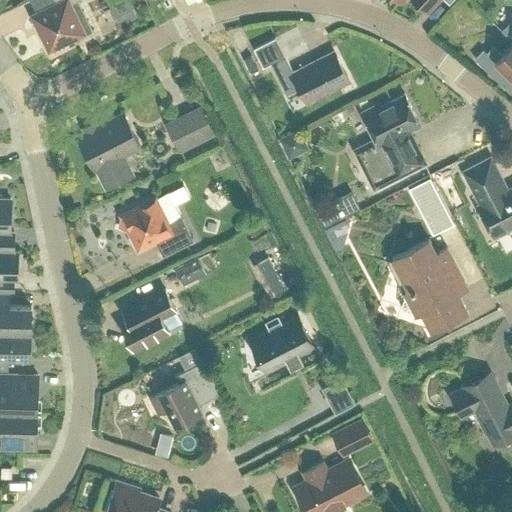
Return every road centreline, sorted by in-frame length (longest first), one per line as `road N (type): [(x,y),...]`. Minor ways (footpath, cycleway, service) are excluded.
road 1 (residential): [(80,437),(86,357),(30,106)]
road 2 (residential): [(273,0),(204,19),(30,106)]
road 3 (residential): [(511,120),(413,39),(325,0)]
road 4 (residential): [(220,479),(80,437)]
